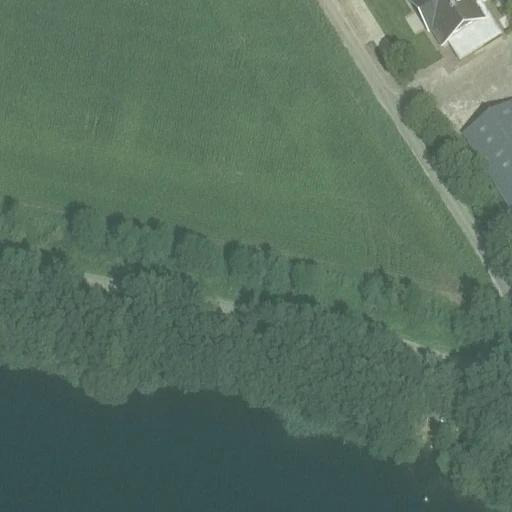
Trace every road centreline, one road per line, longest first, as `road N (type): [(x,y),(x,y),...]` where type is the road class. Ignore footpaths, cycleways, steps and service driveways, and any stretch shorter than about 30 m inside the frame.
road 1 (unclassified): [(0,265),(371,340),(462,368),(511,367)]
road 2 (unclassified): [(511,309),(319,0)]
